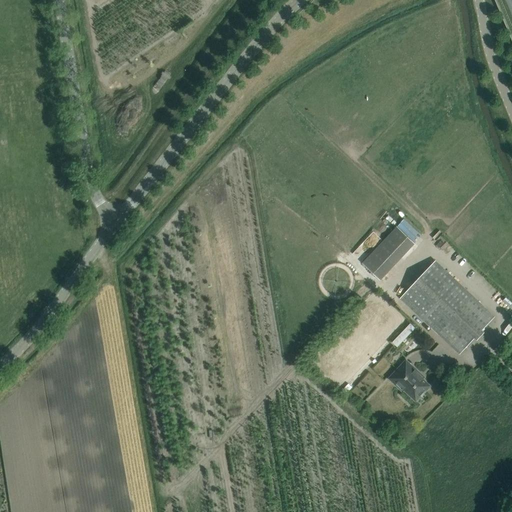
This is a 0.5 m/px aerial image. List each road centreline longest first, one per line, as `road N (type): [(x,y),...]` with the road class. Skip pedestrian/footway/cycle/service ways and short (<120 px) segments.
road 1 (unclassified): [(116,220),(302,0)]
road 2 (unclassified): [(116,220),(93,188),(60,0)]
road 3 (unclassified): [(0,367),(32,337),(116,220)]
